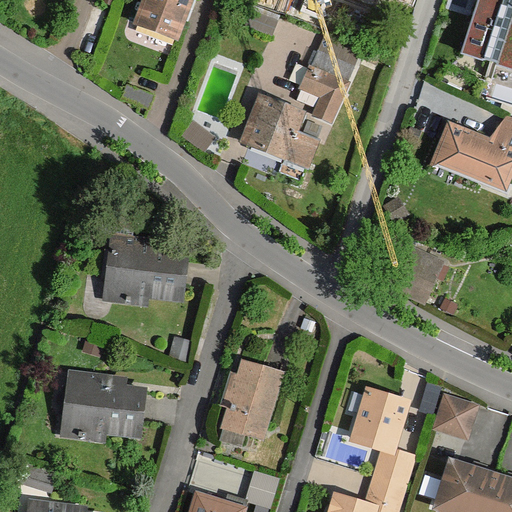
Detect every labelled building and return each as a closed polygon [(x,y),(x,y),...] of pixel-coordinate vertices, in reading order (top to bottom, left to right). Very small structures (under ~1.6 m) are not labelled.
[(177,40),(188,8),(166,0),(148,0),(138,25),(177,40)] [(166,0),(188,8),(191,0),(166,0)] [(511,0),(479,0),(462,54),(511,69),(511,0)] [(279,22),(252,11),(247,26),(274,37),(279,22)] [(382,57),(367,50),(363,60),(378,66),(382,57)] [(356,69),(319,52),(302,88),(324,98),(319,111),(317,116),(332,123),(356,69)] [(156,96),(128,85),(123,99),(150,110),(156,96)] [(324,98),(302,88),(297,101),(319,111),(324,98)] [(303,115),(261,98),(252,123),(259,126),(252,145),(308,167),(318,143),(296,134),(303,115)] [(511,119),(508,118),(491,140),(511,149),(511,119)] [(448,124),(434,158),(504,185),(511,164),(511,149),(491,140),(448,124)] [(214,142),(193,125),(183,136),(205,154),(214,142)] [(117,239),(108,299),(148,305),(149,297),(184,302),(192,250),(117,239)] [(399,290),(425,303),(443,263),(416,251),(399,290)] [(284,371),(242,359),(222,430),(264,442),(284,371)] [(73,374),(65,438),(104,443),(105,436),(141,441),(147,393),(126,391),(127,381),(73,374)] [(334,486),(325,511),(395,511),(414,454),(395,448),(411,399),(367,385),(350,438),(381,448),(366,496),(334,486)] [(445,392),(439,429),(477,435),(483,398),(445,392)] [(511,511),(511,476),(452,456),(435,507),(451,511),(511,511)] [(249,511),(251,507),(189,490),(182,511),(249,511)] [(26,499),(25,511),(82,511),(83,504),(26,499)]
